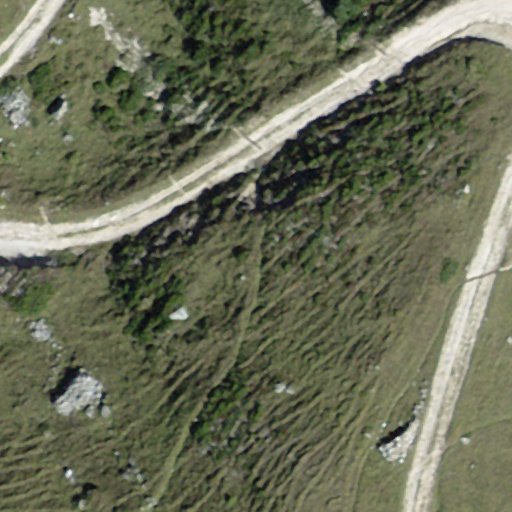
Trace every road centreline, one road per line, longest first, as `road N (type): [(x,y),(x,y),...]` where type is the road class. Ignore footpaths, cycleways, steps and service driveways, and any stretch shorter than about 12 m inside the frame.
road 1 (track): [(0,237),(74,233),(134,215),(445,21),(480,8),(511,8)]
road 2 (track): [(511,192),(479,276),(414,511)]
